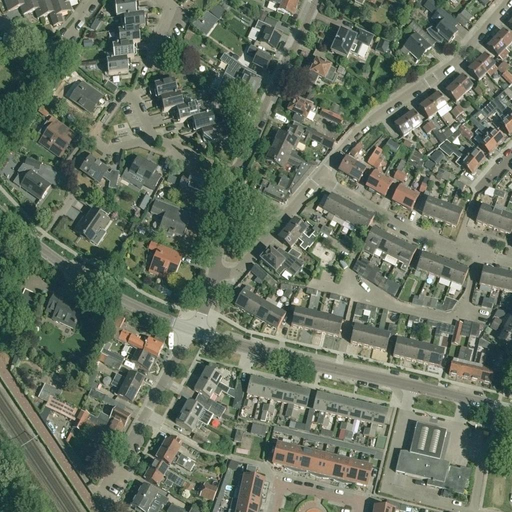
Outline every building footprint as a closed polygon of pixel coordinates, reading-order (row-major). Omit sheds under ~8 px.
[(24,7),(21,0),(4,0),(6,5),(8,12),(20,8),(24,7)] [(22,15),(34,11),(39,10),(35,0),(21,0),(24,7),(20,8),(22,15)] [(37,19),(49,15),(53,14),(48,0),(35,0),(39,10),(34,11),(37,19)] [(60,0),(48,0),(53,14),(49,15),(53,27),(63,23),(60,15),(72,11),(69,3),(63,5),(60,0)] [(296,7),(280,0),(270,0),(269,4),(278,7),(276,11),(278,11),(277,13),(283,16),(284,14),(292,17),(296,7)] [(429,1),(424,7),(434,16),(431,20),(439,27),(435,32),(432,28),(426,32),(430,37),(434,41),(438,43),(441,44),(443,40),(448,44),(458,33),(447,24),(451,20),(440,10),(429,1)] [(123,18),(136,16),(135,2),(114,4),(116,19),(123,18)] [(226,12),(218,5),(211,13),(219,20),(226,12)] [(207,13),(192,26),(206,38),(218,22),(207,13)] [(125,31),(138,30),(144,29),(143,15),(136,16),(123,18),(125,31)] [(463,28),(468,23),(468,22),(460,15),(455,20),(463,28)] [(258,22),(255,30),(259,32),(255,43),(275,51),(281,38),(274,35),(276,30),(274,30),(274,29),(263,24),(258,22)] [(399,52),(405,58),(409,53),(418,62),(422,57),(425,57),(425,55),(430,48),(424,43),(429,38),(413,23),(408,28),(416,35),(399,52)] [(120,46),(132,45),(140,44),(138,30),(125,31),(118,32),(120,46)] [(357,57),(362,46),(368,48),(373,37),(357,30),(354,37),(340,31),(330,52),(346,60),(349,53),(357,57)] [(496,40),(506,50),(511,43),(511,40),(503,32),(496,40)] [(375,51),(385,56),(390,44),(380,39),(375,51)] [(506,50),(496,40),(488,49),(498,58),(506,50)] [(188,43),(185,48),(191,53),(195,47),(188,43)] [(120,46),(112,47),(113,61),(127,60),(134,59),(132,45),(120,46)] [(250,46),(246,54),(255,59),(252,65),(265,71),(270,60),(265,57),(266,54),(250,46)] [(325,56),(315,51),(313,57),(322,62),(325,56)] [(234,55),(231,59),(236,63),(239,59),(234,55)] [(476,64),(487,74),(495,66),(485,55),(476,64)] [(227,57),(223,64),(228,67),(224,75),(234,81),(255,92),(260,82),(254,79),(240,72),(243,67),(238,65),(227,57)] [(127,60),(113,61),(107,62),(108,76),(128,74),(127,60)] [(336,77),(334,75),(336,71),(317,62),(315,66),(310,66),(308,71),(310,74),(311,75),(307,82),(315,86),(319,78),(328,83),(333,85),(336,77)] [(504,62),(500,66),(506,72),(509,68),(504,62)] [(487,74),(476,64),(468,72),(479,82),(487,74)] [(502,75),(506,72),(500,66),(498,69),(497,70),(497,71),(502,75)] [(511,77),(506,72),(502,76),(511,85),(511,83),(511,77)] [(219,87),(216,92),(226,97),(229,91),(235,94),(250,101),(255,92),(234,81),(224,75),(224,76),(223,78),(219,87)] [(454,85),(464,96),(473,88),(463,77),(454,85)] [(117,88),(108,81),(104,87),(114,94),(117,88)] [(157,99),(177,94),(173,81),(153,86),(157,99)] [(102,98),(83,84),(71,101),(90,114),(102,98)] [(487,90),(481,84),(478,88),(483,93),(487,90)] [(511,84),(503,93),(510,101),(511,99),(511,84)] [(464,96),(454,85),(446,93),(456,104),(464,96)] [(483,93),(478,88),(474,91),(479,97),(483,93)] [(210,89),(208,93),(210,94),(223,103),(226,97),(216,92),(210,89)] [(162,112),(175,109),(193,104),(191,96),(181,99),(179,94),(177,94),(157,99),(159,99),(162,112)] [(429,101),(438,113),(447,106),(439,95),(429,101)] [(494,101),(511,123),(511,115),(511,116),(504,107),(500,103),(501,102),(498,97),(494,101)] [(294,99),(289,111),(295,114),(293,120),(301,124),(304,119),(306,120),(310,112),(315,114),(318,109),(306,103),(306,105),(294,99)] [(438,113),(429,101),(420,108),(428,120),(438,113)] [(511,123),(494,101),(492,102),(484,109),(481,112),(488,119),(492,115),(493,116),(496,113),(504,123),(500,126),(509,136),(510,136),(511,136),(511,135),(511,123)] [(201,102),(193,104),(175,109),(179,123),(191,119),(199,118),(208,115),(206,106),(203,107),(201,102)] [(458,106),(454,110),(460,115),(463,112),(458,106)] [(42,107),(38,113),(46,119),(50,113),(42,107)] [(328,113),(322,110),(319,116),(325,119),(328,113)] [(451,113),(456,119),(460,115),(454,110),(451,113)] [(404,119),(413,131),(422,125),(413,113),(404,119)] [(208,115),(199,118),(191,119),(195,133),(201,132),(215,128),(211,114),(208,115)] [(340,125),(343,119),(334,115),(331,121),(340,125)] [(479,130),(497,149),(500,146),(501,146),(503,144),(503,142),(504,141),(494,131),(490,135),(482,127),(479,124),(480,124),(473,118),(469,121),(476,128),(479,130)] [(413,131),(404,119),(395,126),(404,138),(413,131)] [(60,158),(75,135),(52,120),(48,125),(51,128),(40,144),(60,158)] [(431,123),(427,126),(431,132),(435,129),(431,123)] [(207,145),(211,144),(231,139),(228,125),(215,128),(201,132),(204,143),(207,145)] [(431,132),(427,126),(422,129),(427,135),(431,132)] [(307,147),(310,140),(321,145),(332,150),(335,143),(307,129),(305,134),(289,127),(285,136),(280,134),(279,135),(277,134),(275,140),(277,141),(274,146),(302,159),(291,154),(293,149),(295,150),(299,143),(307,147)] [(461,127),(457,131),(469,141),(473,137),(461,127)] [(433,133),(441,145),(447,140),(438,129),(433,133)] [(494,152),(497,149),(479,130),(475,134),(483,142),(480,146),(490,156),(490,155),(491,155),(494,153),(494,152)] [(469,141),(457,131),(451,137),(455,140),(461,134),(468,141),(469,141)] [(405,141),(403,146),(410,150),(412,144),(405,141)] [(479,168),(460,152),(459,152),(446,141),(438,147),(439,148),(438,149),(449,158),(452,154),(459,160),(455,164),(459,168),(462,167),(473,176),(474,176),(476,173),(476,172),(479,168)] [(302,159),(274,146),(266,162),(283,170),(287,163),(298,168),(299,166),(300,166),(301,164),(300,164),(302,159)] [(484,162),(484,161),(485,160),(475,152),(469,147),(466,151),(463,148),(460,152),(479,168),(482,165),(483,165),(484,162)] [(354,149),(350,154),(354,158),(358,152),(354,149)] [(359,159),(363,163),(368,158),(364,154),(359,159)] [(373,166),(377,160),(373,157),(369,164),(373,166)] [(19,173),(12,183),(19,188),(20,187),(40,201),(50,186),(35,176),(39,171),(40,164),(26,159),(24,167),(32,169),(30,173),(30,172),(29,174),(27,173),(25,177),(19,173)] [(115,190),(119,173),(112,171),(109,175),(106,172),(107,171),(89,159),(81,171),(99,183),(103,178),(109,183),(108,189),(115,190)] [(317,167),(302,159),(300,164),(301,164),(300,166),(299,166),(298,168),(293,177),(293,176),(285,192),(263,181),(262,182),(268,185),(263,195),(282,205),(285,204),(291,193),(294,194),(317,167)] [(339,171),(349,177),(356,165),(346,159),(339,171)] [(140,190),(142,186),(153,191),(160,178),(153,174),(156,169),(149,165),(149,166),(137,160),(131,172),(126,169),(120,179),(140,190)] [(377,160),(373,166),(372,167),(377,170),(382,163),(377,160)] [(407,164),(405,163),(401,161),(396,170),(397,171),(393,179),(398,181),(402,173),(407,164)] [(356,165),(349,177),(359,183),(366,171),(356,165)] [(366,188),(376,193),(383,180),(385,176),(376,171),(366,188)] [(443,175),(438,173),(436,177),(441,179),(447,182),(451,175),(444,172),(443,175)] [(407,176),(402,173),(398,181),(403,184),(407,176)] [(202,197),(208,181),(191,174),(189,180),(183,177),(178,189),(185,192),(186,190),(202,197)] [(388,182),(383,180),(376,193),(385,198),(394,181),(390,179),(388,182)] [(458,188),(457,191),(456,193),(460,195),(465,186),(460,183),(458,188)] [(423,194),(427,186),(421,184),(418,192),(423,194)] [(410,189),(406,187),(401,185),(393,202),(402,207),(409,193),(410,189)] [(409,193),(402,207),(412,212),(420,195),(415,192),(414,196),(409,193)] [(425,193),(422,202),(427,204),(429,200),(430,197),(429,194),(425,193)] [(145,196),(141,202),(148,206),(151,200),(145,196)] [(325,196),(316,211),(322,214),(323,211),(330,198),(325,196)] [(332,222),(334,217),(342,202),(332,196),(330,198),(323,211),(328,214),(325,219),(332,222)] [(150,215),(159,218),(165,220),(160,233),(171,238),(172,234),(181,238),(187,223),(175,218),(178,211),(179,208),(154,198),(152,203),(154,203),(150,215)] [(434,221),(440,204),(429,200),(427,204),(423,217),(434,221)] [(334,217),(345,223),(353,207),(342,202),(334,217)] [(434,221),(446,225),(452,208),(440,204),(434,221)] [(345,223),(355,228),(364,213),(353,207),(345,223)] [(477,223),(488,227),(494,211),(483,207),(477,223)] [(452,208),(446,225),(457,229),(463,212),(452,208)] [(488,227),(500,231),(506,215),(494,211),(488,227)] [(108,223),(93,212),(82,226),(80,225),(74,232),(89,243),(103,224),(105,226),(108,223)] [(364,213),(355,228),(366,234),(375,219),(364,213)] [(511,217),(506,215),(500,231),(511,235),(511,232),(511,217)] [(308,239),(303,235),(307,231),(295,221),(287,230),(307,248),(309,249),(313,244),(316,238),(312,235),(308,239)] [(307,248),(287,230),(279,239),(291,249),(298,241),(302,244),(299,248),(304,252),(307,248)] [(374,254),(376,251),(383,235),(372,230),(365,245),(372,249),(371,253),(374,254)] [(394,240),(383,235),(376,251),(382,254),(380,257),(385,260),(387,256),(394,240)] [(405,246),(394,240),(387,256),(397,261),(405,246)] [(182,256),(160,247),(160,246),(151,242),(148,250),(157,253),(149,272),(172,281),(182,256)] [(416,251),(405,246),(397,261),(403,264),(400,269),(406,272),(416,251)] [(279,276),(285,270),(293,277),(305,264),(297,260),(287,255),(286,255),(282,260),(270,249),(261,260),(279,276)] [(287,255),(297,260),(301,256),(292,250),(287,255)] [(426,282),(428,275),(435,259),(423,254),(417,270),(423,273),(420,280),(426,282)] [(446,263),(435,259),(428,275),(440,279),(446,263)] [(440,279),(451,283),(457,267),(446,263),(440,279)] [(468,272),(457,267),(451,283),(462,288),(468,272)] [(479,286),(492,289),(495,272),(483,269),(479,286)] [(503,292),(507,275),(495,272),(492,289),(503,292)] [(235,307),(246,313),(254,298),(248,295),(251,289),(247,287),(235,307)] [(290,292),(285,291),(280,301),(285,304),(292,291),(291,290),(290,292)] [(37,297),(24,291),(18,303),(31,309),(37,297)] [(74,306),(62,301),(53,297),(46,312),(55,316),(52,320),(73,330),(80,314),(72,310),(74,306)] [(423,302),(419,301),(418,306),(428,309),(431,299),(424,297),(423,302)] [(256,319),(265,304),(254,298),(246,313),(256,319)] [(256,319),(266,325),(275,310),(278,305),(267,299),(265,304),(256,319)] [(428,309),(441,312),(442,307),(436,305),(437,300),(431,299),(428,309)] [(443,301),(442,307),(441,312),(445,313),(446,308),(451,309),(452,303),(443,301)] [(275,310),(266,325),(277,331),(285,316),(275,310)] [(292,327),(304,330),(308,313),(296,310),(292,327)] [(304,330),(315,332),(319,316),(308,313),(304,330)] [(315,332),(327,335),(331,319),(319,316),(315,332)] [(412,323),(414,323),(415,318),(409,317),(408,322),(407,329),(411,330),(412,323)] [(493,318),(490,322),(499,327),(502,322),(495,318),(495,319),(493,318)] [(331,319),(327,335),(339,338),(343,321),(331,319)] [(438,329),(439,324),(427,321),(426,328),(431,329),(431,327),(436,328),(438,329)] [(463,322),(460,337),(468,338),(471,324),(463,322)] [(499,327),(490,322),(488,327),(490,328),(496,332),(499,327)] [(463,325),(456,323),(450,344),(457,346),(463,325)] [(439,324),(438,329),(442,330),(441,334),(447,335),(449,326),(439,324)] [(482,331),(483,326),(472,324),(469,336),(478,338),(479,331),(482,331)] [(378,332),(374,349),(386,352),(388,342),(394,343),(397,327),(389,325),(387,334),(378,332)] [(363,346),(367,329),(355,327),(351,344),(363,346)] [(363,346),(374,349),(378,332),(367,329),(363,346)] [(511,334),(504,330),(504,331),(498,341),(511,348),(511,334)] [(157,358),(163,346),(149,339),(147,343),(122,332),(118,340),(157,358)] [(405,359),(409,343),(397,340),(393,356),(405,359)] [(421,345),(409,343),(405,359),(417,362),(421,345)] [(433,348),(421,345),(417,362),(429,365),(433,348)] [(490,345),(487,356),(481,383),(491,385),(495,371),(491,369),(493,359),(499,360),(502,352),(490,345)] [(433,348),(429,365),(441,368),(445,351),(433,348)] [(126,361),(131,363),(131,365),(148,373),(154,361),(136,353),(129,349),(126,354),(132,356),(131,359),(128,357),(126,361)] [(450,375),(460,378),(466,351),(460,349),(457,362),(453,361),(450,375)] [(107,358),(121,365),(124,359),(110,352),(109,353),(102,350),(100,354),(107,358)] [(472,352),(466,351),(460,378),(470,380),(474,365),(469,364),(472,352)] [(474,365),(470,380),(481,383),(487,356),(482,354),(479,367),(474,365)] [(121,365),(107,358),(104,365),(118,371),(121,365)] [(93,383),(98,373),(91,369),(83,385),(95,391),(97,386),(93,383)] [(229,390),(219,384),(222,379),(206,370),(200,381),(221,392),(226,395),(233,399),(241,401),(246,384),(238,381),(235,391),(229,390)] [(113,381),(137,393),(143,381),(129,373),(126,380),(116,375),(113,381)] [(247,395),(259,398),(262,383),(250,380),(247,395)] [(110,386),(117,390),(114,395),(131,404),(137,393),(113,381),(110,386)] [(218,397),(221,392),(200,381),(193,392),(210,401),(214,394),(218,397)] [(270,401),(274,386),(262,383),(259,398),(270,401)] [(50,397),(58,401),(61,393),(49,387),(45,385),(37,400),(46,404),(50,397)] [(274,386),(270,401),(282,403),(285,388),(274,386)] [(292,412),(293,406),(297,391),(285,388),(282,403),(288,405),(285,417),(290,419),(292,412)] [(297,391),(293,406),(305,409),(309,394),(297,391)] [(324,419),(325,413),(328,398),(317,396),(313,411),(309,410),(304,432),(309,433),(314,411),(319,412),(316,425),(322,426),(324,419)] [(65,417),(75,422),(80,412),(58,401),(50,397),(46,404),(45,407),(65,417)] [(116,402),(105,397),(102,403),(113,408),(116,402)] [(328,398),(325,413),(330,415),(337,416),(340,401),(328,398)] [(348,419),(352,404),(340,401),(337,416),(348,419)] [(202,424),(207,426),(212,416),(219,419),(222,414),(210,408),(207,413),(188,402),(181,413),(201,424),(202,424)] [(213,402),(210,408),(222,414),(225,409),(213,402)] [(348,419),(360,422),(363,406),(352,404),(348,419)] [(267,414),(269,406),(263,405),(260,422),(265,423),(267,414)] [(360,422),(371,424),(375,409),(363,406),(360,422)] [(108,418),(100,413),(97,419),(81,412),(112,428),(112,429),(120,433),(123,426),(125,427),(130,416),(115,409),(110,418),(108,418)] [(387,412),(375,409),(371,424),(383,427),(387,412)] [(81,412),(80,412),(75,422),(72,428),(80,433),(84,426),(102,434),(103,434),(110,437),(109,439),(114,442),(115,440),(116,441),(120,433),(112,429),(112,428),(81,412)] [(201,424),(181,413),(175,424),(191,433),(195,427),(199,429),(201,424)] [(410,476),(428,480),(444,484),(447,467),(448,463),(439,461),(446,432),(416,425),(409,454),(400,452),(395,472),(410,476)] [(260,427),(258,436),(265,438),(267,428),(260,427)] [(274,428),(273,433),(292,437),(293,433),(274,428)] [(243,433),(236,432),(233,442),(240,444),(243,433)] [(211,444),(207,442),(195,435),(192,440),(204,447),(206,445),(209,447),(211,444)] [(378,436),(375,449),(384,451),(387,438),(378,436)] [(166,441),(161,451),(184,464),(185,463),(186,464),(186,465),(192,468),(195,463),(187,459),(177,453),(179,449),(182,443),(171,437),(168,442),(166,441)] [(285,467),(289,449),(278,446),(273,465),(285,467)] [(296,470),(301,452),(289,449),(285,467),(285,468),(293,472),(294,469),(296,470)] [(383,454),(363,449),(362,454),(374,457),(373,459),(381,461),(383,454)] [(182,468),(184,464),(161,451),(156,459),(169,467),(172,462),(182,468)] [(308,474),(313,454),(301,452),(296,470),(299,471),(299,473),(308,474)] [(319,476),(324,457),(313,454),(308,474),(316,477),(317,475),(319,476)] [(324,457),(319,476),(323,477),(322,480),(331,480),(336,460),(324,457)] [(336,460),(331,479),(340,483),(340,481),(343,481),(348,463),(336,460)] [(149,471),(172,485),(173,484),(180,488),(189,493),(192,487),(185,483),(185,482),(166,471),(167,469),(154,462),(149,471)] [(348,463),(343,481),(346,482),(346,484),(355,485),(355,484),(359,466),(348,463)] [(359,466),(355,484),(367,487),(372,469),(359,466)] [(444,484),(428,480),(426,486),(462,494),(466,481),(467,481),(469,471),(460,469),(460,470),(447,467),(444,484)] [(172,485),(149,471),(144,480),(157,488),(160,483),(170,489),(172,485)] [(222,485),(226,486),(230,475),(226,473),(222,485)] [(242,490),(261,494),(263,481),(245,477),(242,490)] [(204,484),(199,497),(213,503),(218,489),(204,484)] [(226,486),(222,485),(218,496),(222,498),(226,486)] [(137,496),(137,497),(151,505),(154,499),(165,505),(168,500),(143,486),(140,491),(138,491),(136,494),(137,496)] [(240,501),(258,505),(259,502),(261,503),(262,494),(261,494),(242,490),(240,501)] [(222,498),(218,496),(214,507),(223,510),(226,503),(221,501),(222,498)] [(150,511),(148,511),(151,505),(137,497),(134,497),(132,500),(134,502),(131,507),(139,511),(150,511)] [(258,505),(240,501),(237,511),(258,511),(260,509),(257,508),(258,505)] [(405,511),(406,505),(392,503),(391,509),(376,507),(375,511),(405,511)]
